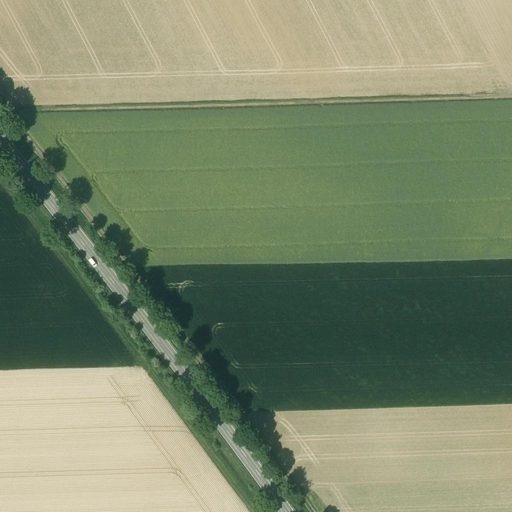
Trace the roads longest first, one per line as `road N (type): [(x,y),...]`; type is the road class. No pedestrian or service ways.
road 1 (track): [(0,92),(19,116),(511,102)]
road 2 (track): [(319,511),(19,116)]
road 3 (secondary): [(281,511),(0,139)]
road 4 (track): [(253,511),(0,178)]
